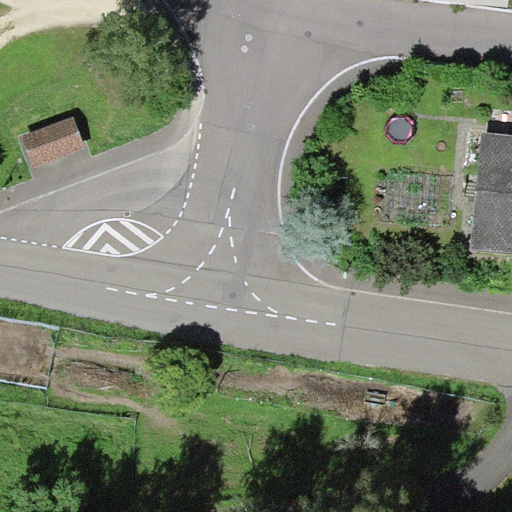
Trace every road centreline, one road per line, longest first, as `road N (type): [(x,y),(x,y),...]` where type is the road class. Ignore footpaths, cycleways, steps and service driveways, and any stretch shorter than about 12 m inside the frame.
road 1 (tertiary): [(209,314),(511,358)]
road 2 (residential): [(209,314),(259,16)]
road 3 (residential): [(259,16),(511,48)]
road 4 (tertiary): [(0,270),(209,314)]
road 5 (residential): [(511,434),(473,484),(413,504),(338,511)]
